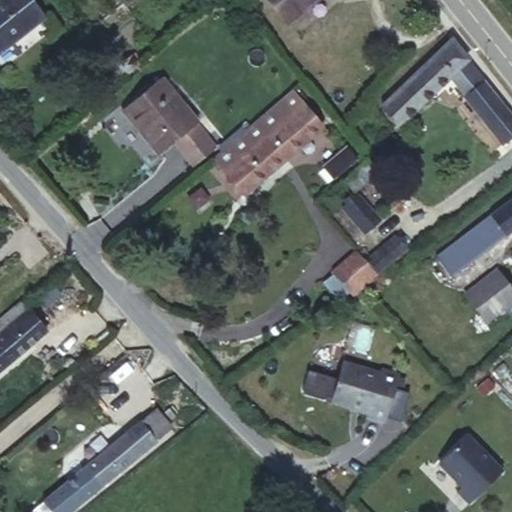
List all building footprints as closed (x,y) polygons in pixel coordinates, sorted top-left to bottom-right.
[(0,0),(0,51),(44,17),(30,0),(0,0)] [(313,0),(270,0),(287,22),(313,0)] [(451,75),(468,59),(452,38),(381,106),(398,126),(451,75)] [(467,95),(465,97),(502,144),(511,135),(511,115),(468,59),(451,75),(467,95)] [(177,139),(198,122),(161,77),(122,109),(158,154),(177,139)] [(291,89),(213,157),(244,194),(322,127),(291,89)] [(216,146),(198,122),(177,139),(196,162),(216,146)] [(356,160),(346,148),(323,168),(333,179),(356,160)] [(368,160),(344,180),(353,192),(363,183),(372,194),(386,182),(368,160)] [(357,195),(343,207),(364,230),(378,218),(357,195)] [(491,244),(511,228),(511,197),(476,224),(491,244)] [(476,224),(435,255),(449,274),(491,244),(476,224)] [(366,260),(377,272),(405,248),(394,235),(366,260)] [(353,294),(376,274),(356,251),(333,272),(353,294)] [(511,290),(496,270),(465,293),(487,321),(511,301),(511,290)] [(0,370),(46,331),(21,302),(0,319),(0,370)] [(343,362),(331,399),(333,403),(350,408),(353,406),(368,411),(366,417),(385,422),(399,376),(381,370),(380,374),(343,362)] [(328,401),(335,377),(308,370),(301,393),(328,401)] [(155,409),(140,422),(155,439),(171,427),(155,409)] [(155,439),(140,422),(55,493),(70,511),(155,439)] [(439,462),(462,486),(456,491),(468,503),(502,471),(466,434),(439,462)] [(69,511),(70,511),(55,493),(45,502),(53,511),(69,511)]
